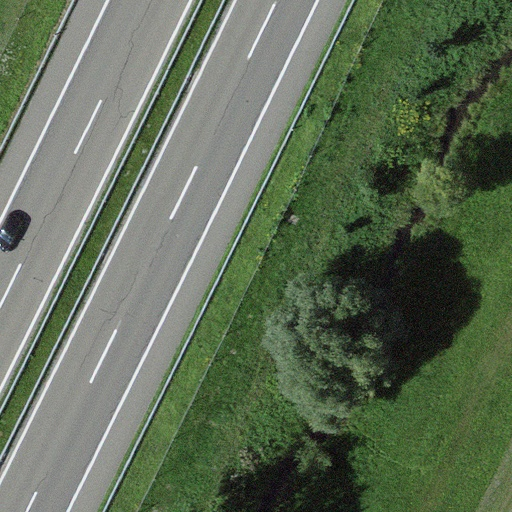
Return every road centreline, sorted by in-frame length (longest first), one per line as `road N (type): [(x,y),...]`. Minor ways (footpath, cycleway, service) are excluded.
road 1 (motorway): [(28,511),(276,0)]
road 2 (motorway): [(150,0),(0,303)]
